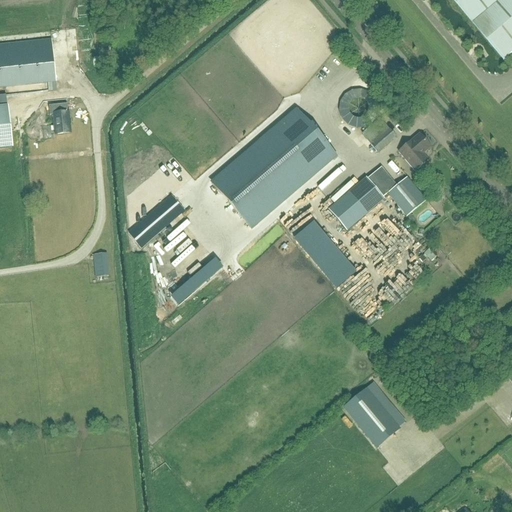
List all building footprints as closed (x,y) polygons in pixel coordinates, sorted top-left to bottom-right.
[(511,0),(453,0),(504,61),(511,54),(511,0)] [(0,35),(50,31),(47,7),(0,10),(0,35)] [(0,46),(0,88),(55,83),(52,41),(0,46)] [(313,76),(323,85),(332,76),(322,67),(313,76)] [(305,88),(302,91),(313,102),(317,98),(305,88)] [(54,135),(70,134),(69,114),(68,114),(67,105),(48,106),(49,116),(53,116),(54,135)] [(0,150),(11,149),(6,108),(0,108),(0,150)] [(251,230),(335,158),(295,112),(211,184),(251,230)] [(361,135),(369,145),(377,154),(395,139),(383,123),(379,119),(361,135)] [(418,135),(403,148),(397,153),(414,172),(427,161),(422,154),(429,148),(418,135)] [(383,200),(382,198),(386,195),(394,188),(378,170),(366,180),(365,178),(327,211),(345,232),(383,200)] [(406,178),(386,195),(405,218),(425,202),(406,178)] [(171,197),(128,234),(141,250),(185,212),(171,197)] [(424,225),(436,217),(431,210),(419,218),(424,225)] [(285,221),(290,226),(297,218),(293,213),(285,221)] [(313,222),(293,239),(336,289),(355,272),(313,222)] [(95,279),(107,278),(105,255),(93,256),(95,279)] [(214,260),(169,298),(177,307),(222,269),(214,260)] [(475,310),(480,316),(487,311),(482,305),(475,310)] [(343,409),(375,449),(399,429),(366,390),(343,409)]
